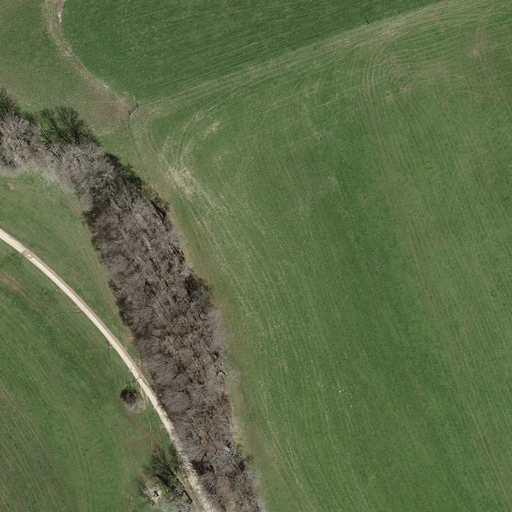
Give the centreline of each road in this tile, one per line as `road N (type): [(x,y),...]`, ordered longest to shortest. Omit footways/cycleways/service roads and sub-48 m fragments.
road 1 (trunk): [(149,0),(470,511)]
road 2 (track): [(0,236),(73,298),(121,354),(162,411),(213,511)]
